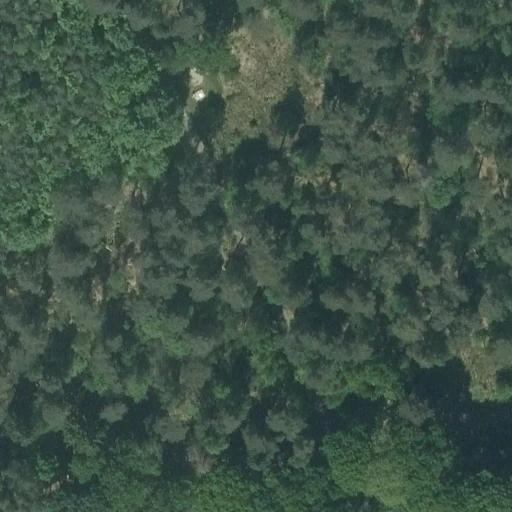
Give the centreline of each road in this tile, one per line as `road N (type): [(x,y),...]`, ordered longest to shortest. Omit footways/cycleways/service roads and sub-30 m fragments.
road 1 (track): [(305,0),(163,72),(339,460)]
road 2 (track): [(316,463),(0,417)]
road 3 (track): [(511,457),(339,460)]
